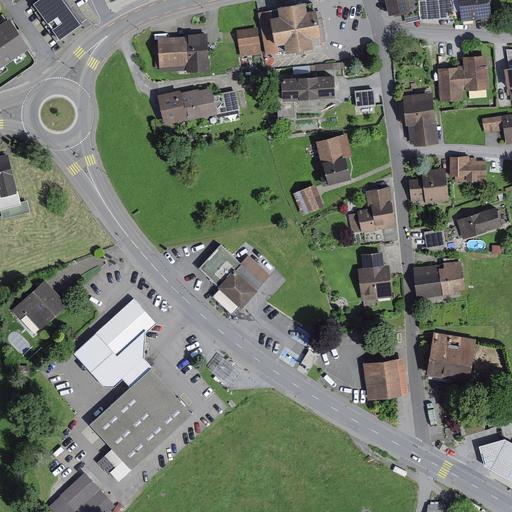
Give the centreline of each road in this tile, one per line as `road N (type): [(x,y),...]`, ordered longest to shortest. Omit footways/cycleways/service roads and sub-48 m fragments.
road 1 (primary): [(93,183),(126,234),(213,325),(298,387),(426,459)]
road 2 (residential): [(426,459),(396,151)]
road 3 (residential): [(378,30),(511,38)]
road 4 (residential): [(396,151),(378,30)]
